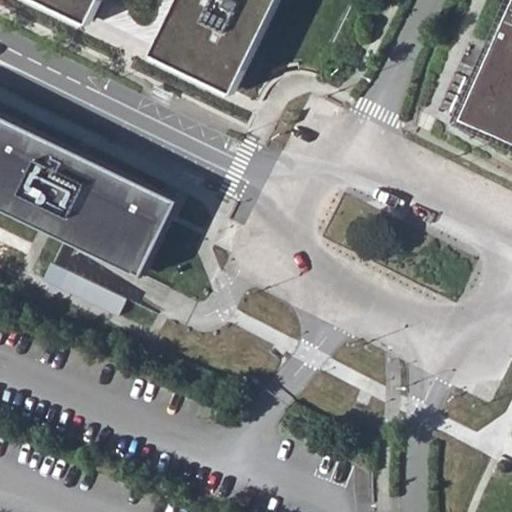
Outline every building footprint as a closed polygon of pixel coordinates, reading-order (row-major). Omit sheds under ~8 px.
[(54,0),(95,20),(104,0),(185,0),(160,52),(238,90),(281,0),(54,0)] [(511,20),(469,119),(511,138),(511,20)] [(177,198),(0,111),(0,205),(141,274),(177,198)] [(185,201),(177,198),(141,274),(148,277),(185,201)] [(129,299),(54,262),(46,279),(121,316),(129,299)]
